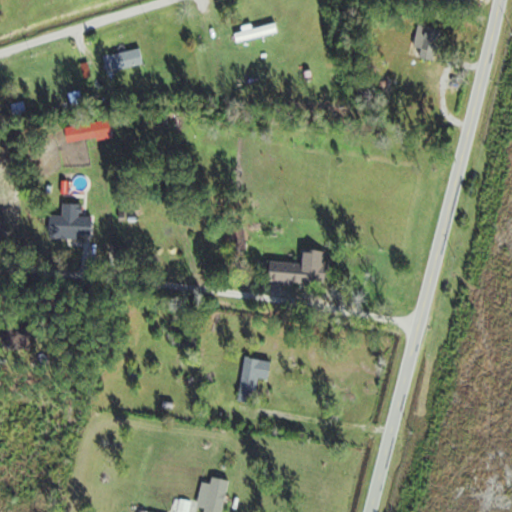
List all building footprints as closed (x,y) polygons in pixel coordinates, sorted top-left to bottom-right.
[(275,26),(233,33),(235,43),(277,36),(275,26)] [(418,59),(429,60),(432,29),(416,27),(413,50),(418,51),(418,59)] [(117,71),(149,65),(146,49),(114,54),(117,71)] [(84,122),(84,139),(117,139),(117,122),(84,122)] [(89,215),(90,204),(68,203),(68,236),(98,237),(99,215),(89,215)] [(310,264),(274,261),(273,282),(329,285),(331,250),(311,248),(310,264)] [(37,350),(40,325),(18,323),(16,347),(37,350)] [(243,400),(262,402),(265,378),(276,379),(278,360),(248,356),(243,400)] [(228,511),(235,480),(217,477),(215,484),(207,482),(201,510),(207,511),(228,511)] [(182,511),(196,511),(196,500),(182,500),(182,511)]
